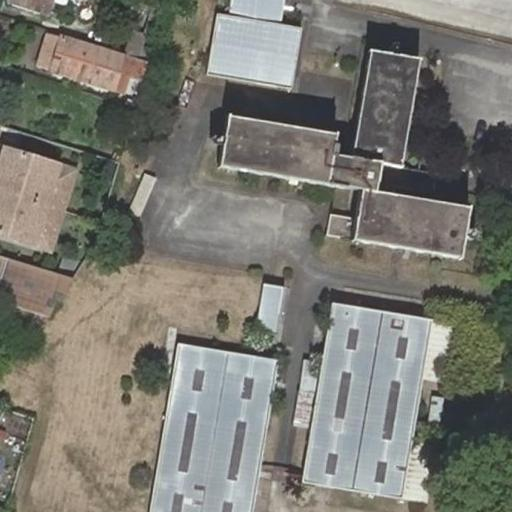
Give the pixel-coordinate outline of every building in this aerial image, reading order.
[(52,0),(7,0),(6,4),(48,16),(52,0)] [(278,27),(282,0),(229,0),(227,19),(214,16),(204,78),(288,92),(297,30),(278,27)] [(122,56),(124,56),(145,63),(151,38),(128,33),(122,56)] [(140,82),(146,63),(145,63),(124,56),(123,59),(46,34),(36,67),(116,91),(121,76),(140,82)] [(389,194),(391,185),(394,167),(398,168),(417,60),(365,51),(347,156),(332,154),(334,145),(330,144),(331,134),(224,116),(216,166),(356,190),(352,216),(325,211),(321,234),(456,257),(464,207),(389,194)] [(0,80),(0,89),(19,96),(25,80),(3,72),(0,80)] [(0,192),(62,211),(70,186),(53,181),(58,167),(0,149),(0,192)] [(75,172),(58,167),(53,181),(70,186),(75,172)] [(394,167),(391,185),(426,191),(429,173),(398,168),(394,167)] [(0,235),(33,246),(38,231),(54,237),(62,211),(0,192),(0,235)] [(54,237),(38,231),(33,246),(50,251),(54,237)] [(0,302),(50,318),(59,301),(70,279),(5,259),(0,275),(0,302)] [(257,330),(274,333),(282,287),(264,284),(257,330)] [(457,325),(332,304),(302,482),(426,502),(436,446),(410,441),(421,378),(447,383),(457,325)] [(252,511),(277,361),(177,345),(149,511),(252,511)]
